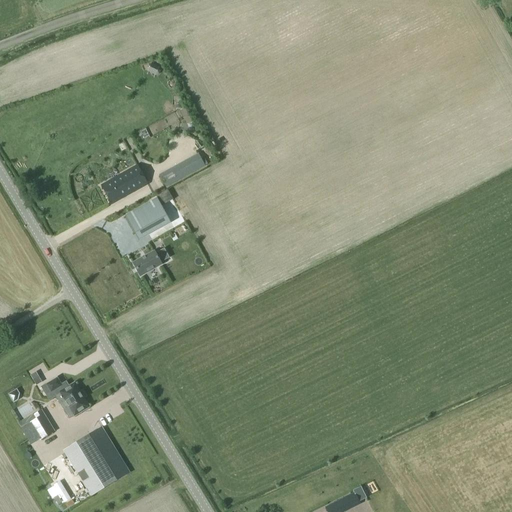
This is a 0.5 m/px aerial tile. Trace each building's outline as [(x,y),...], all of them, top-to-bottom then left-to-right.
[(80,175),(125,151),(114,130),(69,154),(80,175)] [(137,166),(101,186),(112,206),(148,186),(137,166)] [(177,181),(170,169),(159,175),(166,187),(177,181)] [(182,203),(194,198),(186,178),(173,184),(182,203)] [(167,217),(157,199),(124,216),(134,235),(167,217)] [(161,263),(169,259),(163,249),(156,253),(155,251),(132,264),(139,277),(162,264),(161,263)] [(38,380),(33,383),(36,388),(41,385),(38,380)] [(50,402),(56,398),(69,418),(73,415),(74,417),(88,408),(74,385),(68,388),(66,384),(61,387),(56,380),(42,388),(50,402)] [(12,391),(6,395),(9,401),(16,397),(12,391)] [(37,420),(30,424),(40,441),(56,431),(43,410),(34,416),(37,420)] [(102,431),(65,454),(91,496),(128,474),(102,431)]
